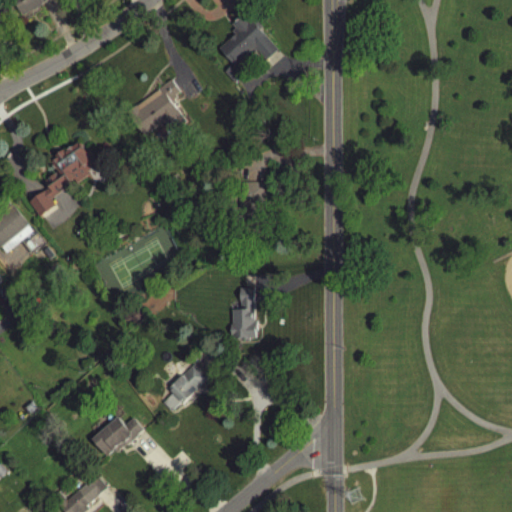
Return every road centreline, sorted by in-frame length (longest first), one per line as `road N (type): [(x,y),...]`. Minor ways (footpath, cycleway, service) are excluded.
road 1 (tertiary): [(333,0),(330,511)]
road 2 (residential): [(144,0),(72,53),(0,86)]
road 3 (residential): [(330,435),(226,511)]
